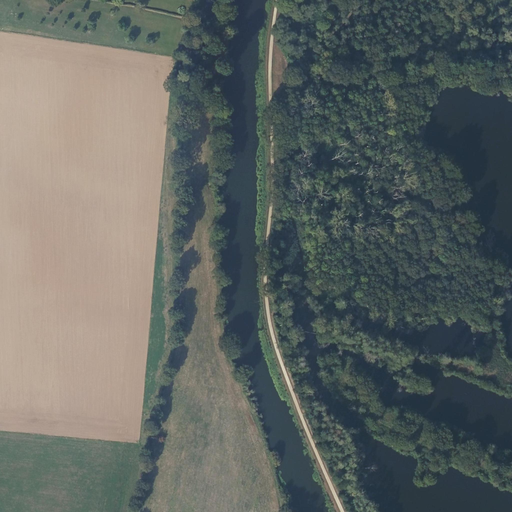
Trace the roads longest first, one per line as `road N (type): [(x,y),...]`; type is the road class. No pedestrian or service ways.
road 1 (track): [(411,150),(481,286),(481,306),(421,317),(328,288),(306,266),(287,202),(309,81)]
road 2 (track): [(309,81),(389,107),(394,117),(401,113),(411,150)]
